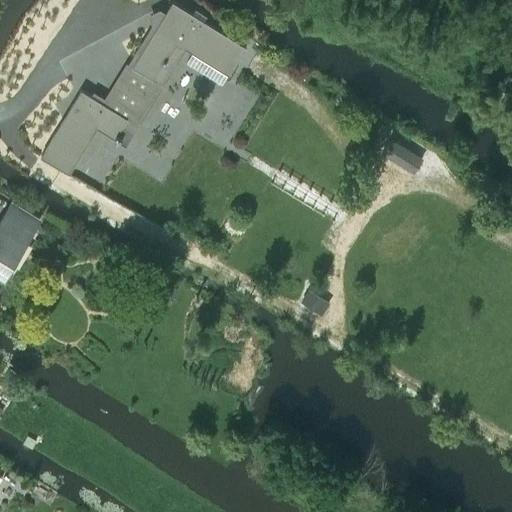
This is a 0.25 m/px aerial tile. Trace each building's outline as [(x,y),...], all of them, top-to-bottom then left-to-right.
[(81,88),(41,154),(68,171),(96,125),(125,142),(162,82),(185,45),(213,62),(206,74),(222,83),(228,72),(245,45),(172,0),(121,83),(108,105),(81,88)] [(382,152),(414,171),(423,156),(392,137),(382,152)] [(0,261),(9,267),(39,217),(12,201),(0,219),(0,261)] [(154,295),(169,304),(178,288),(164,280),(154,295)] [(329,302),(308,289),(300,302),(321,315),(329,302)]
